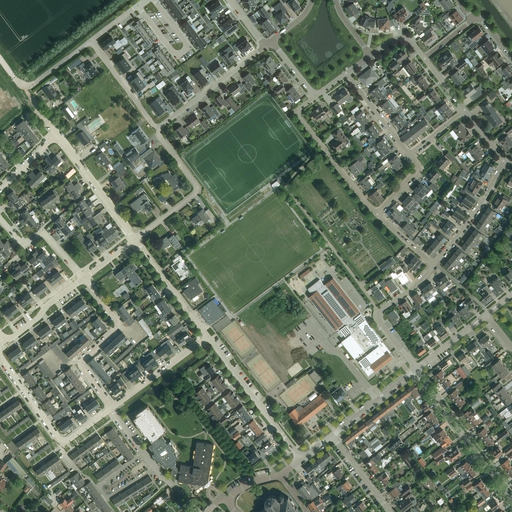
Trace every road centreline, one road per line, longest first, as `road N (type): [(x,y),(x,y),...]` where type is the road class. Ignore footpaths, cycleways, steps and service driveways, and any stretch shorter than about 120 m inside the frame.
road 1 (residential): [(110,408),(81,363),(117,324),(83,279)]
road 2 (residential): [(511,499),(414,370)]
road 3 (unclassified): [(300,459),(208,337)]
road 4 (residential): [(376,214),(297,118),(314,96)]
road 5 (residential): [(134,239),(196,190),(159,129)]
road 6 (residential): [(416,368),(377,316),(432,263)]
road 7 (residential): [(159,129),(266,47)]
road 8 (residential): [(153,0),(188,45),(176,54),(137,5)]
road 9 (residential): [(134,239),(57,135)]
road 10 (residential): [(143,453),(98,486),(107,498),(155,468)]
road 11 (residential): [(432,263),(503,161)]
road 12 (unclassified): [(208,337),(134,239)]
road 13 (residential): [(110,408),(208,337)]
